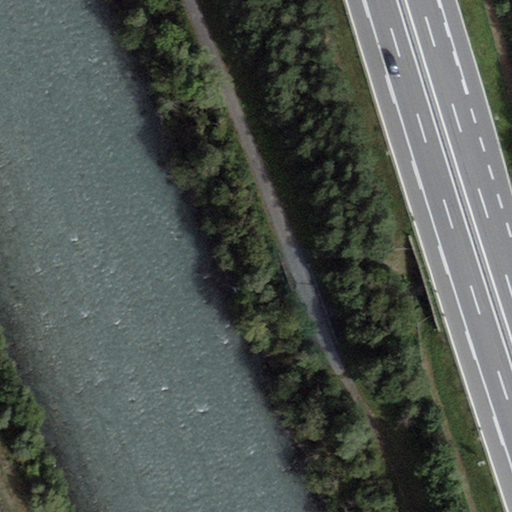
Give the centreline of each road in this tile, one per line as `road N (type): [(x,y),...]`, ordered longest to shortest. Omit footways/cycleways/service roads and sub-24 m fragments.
road 1 (trunk): [(380,0),(511,428)]
road 2 (trunk): [(511,289),(428,0)]
